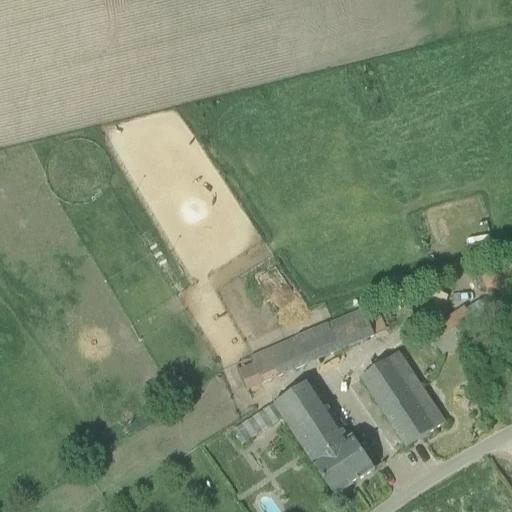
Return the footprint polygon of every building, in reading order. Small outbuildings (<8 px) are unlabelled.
[(480,274),(488,293),(511,284),(505,265),(480,274)] [(480,302),(469,309),(476,319),(487,312),(480,302)] [(263,385),(374,338),(363,312),(252,359),(263,385)] [(430,334),(443,355),(467,339),(453,319),(430,334)] [(408,450),(421,441),(445,425),(399,355),(361,380),(408,450)] [(335,498),(375,472),(353,438),(349,441),(310,383),(275,406),(314,465),(313,465),(335,498)] [(468,397),(474,406),(486,398),(480,389),(468,397)]
